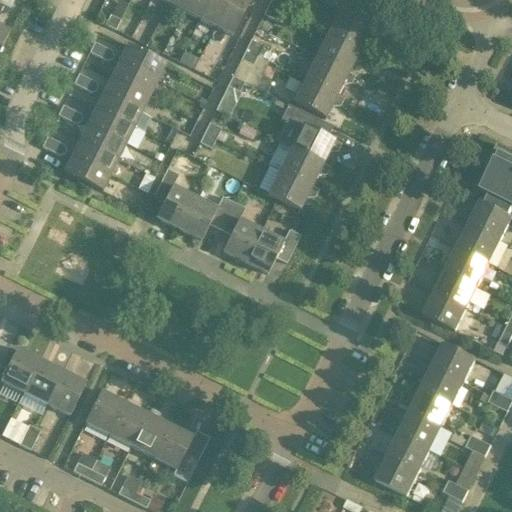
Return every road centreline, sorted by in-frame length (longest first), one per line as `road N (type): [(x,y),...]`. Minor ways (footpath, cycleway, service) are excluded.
road 1 (residential): [(294,440),(0,289)]
road 2 (tertiary): [(347,336),(460,99)]
road 3 (residential): [(132,229),(347,336)]
road 4 (residential): [(0,185),(14,134),(80,0)]
